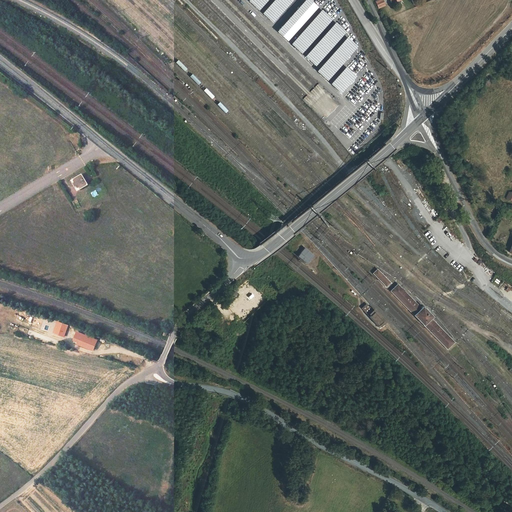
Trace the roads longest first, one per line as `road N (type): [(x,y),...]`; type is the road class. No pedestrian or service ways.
road 1 (residential): [(439,511),(220,392),(155,373)]
road 2 (unclassified): [(244,257),(0,60)]
road 3 (unclassified): [(422,118),(254,257),(244,257)]
road 4 (unclassified): [(0,507),(129,382),(155,373)]
road 5 (residential): [(422,118),(485,243),(511,264)]
road 6 (unknown): [(403,185),(511,302)]
road 7 (unclassified): [(244,257),(188,313),(155,373)]
road 8 (unclassified): [(422,118),(367,0)]
road 9 (unclassified): [(511,27),(422,118)]
